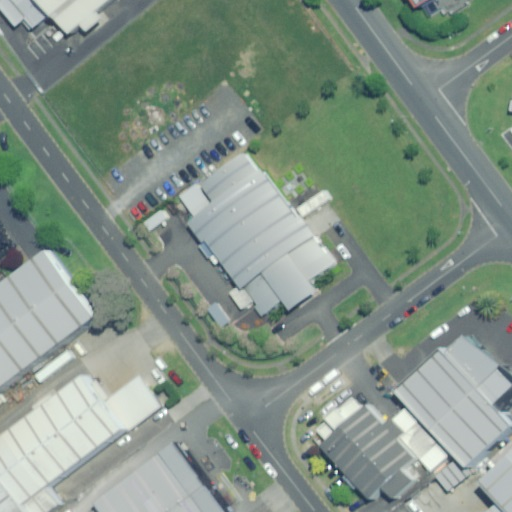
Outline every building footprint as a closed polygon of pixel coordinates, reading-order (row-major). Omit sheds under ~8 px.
[(0,0),(20,24),(27,18),(37,30),(58,14),(73,33),(112,0),(0,0)] [(406,0),(416,14),(438,0),(406,0)] [(339,265),(255,154),(208,189),(222,208),(198,226),(268,319),(287,304),(298,318),(325,298),(314,284),(339,265)] [(0,389),(91,320),(38,252),(0,280),(0,389)] [(456,355),(411,398),(483,473),(511,445),(511,412),(511,411),(511,368),(481,344),(464,363),(456,355)] [(0,511),(51,511),(62,504),(51,489),(158,408),(136,379),(104,403),(81,374),(0,435),(0,511)] [(432,462),(381,409),(335,452),(386,505),(432,462)] [(219,511),(171,447),(90,507),(93,511),(219,511)] [(511,511),(511,484),(497,498),(511,511)]
